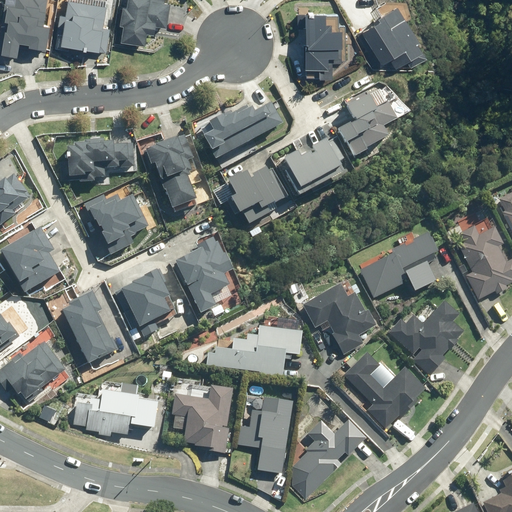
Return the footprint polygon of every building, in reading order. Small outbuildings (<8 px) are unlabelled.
[(42,24),(44,0),(3,0),(3,4),(5,4),(4,21),(7,21),(6,30),(4,29),(1,54),(14,55),(14,57),(17,57),(18,42),(28,43),(27,47),(43,49),(46,24),(42,24)] [(104,2),(77,0),(66,0),(65,16),(60,15),(58,47),(104,51),(106,28),(102,28),(104,2)] [(119,42),(143,44),(144,33),(152,34),(152,26),(164,27),(166,3),(163,3),(162,0),(124,0),(124,7),(119,6),(118,25),(120,25),(119,42)] [(370,18),(355,26),(366,44),(372,40),(380,52),(386,48),(391,55),(414,40),(392,6),(379,13),(378,11),(369,16),(370,18)] [(337,14),(297,14),(297,27),(303,27),(303,77),(328,77),(328,61),(344,61),(344,26),(337,26),(337,14)] [(364,95),(344,105),(354,124),(337,132),(343,144),(346,143),(352,156),(385,138),(380,128),(392,121),(384,105),(374,111),(364,95)] [(213,162),(281,124),(270,104),(251,114),(246,105),(221,119),(220,116),(206,124),(211,132),(201,138),(210,153),(208,153),(213,162)] [(154,165),(170,211),(194,202),(184,175),(191,172),(187,161),(193,159),(185,136),(144,150),(150,166),(154,165)] [(277,170),(292,197),(341,170),(325,140),(308,149),(313,159),(302,165),(295,153),(281,161),(284,166),(277,170)] [(132,161),(132,144),(103,144),(103,141),(84,141),(84,145),(73,145),(73,148),(65,148),(65,155),(64,155),(64,160),(66,160),(66,178),(82,178),(82,186),(97,186),(97,181),(107,181),(107,170),(128,170),(128,169),(132,169),(132,161)] [(287,200),(271,171),(267,174),(264,169),(247,178),(244,173),(226,183),(234,197),(228,200),(237,216),(241,214),(247,226),(270,213),(269,210),(287,200)] [(12,216),(10,213),(28,198),(9,177),(3,182),(1,180),(0,181),(0,226),(3,224),(12,216)] [(109,256),(131,246),(128,240),(133,238),(132,235),(145,229),(146,231),(156,227),(145,204),(136,209),(130,196),(119,201),(116,194),(103,200),(102,196),(83,205),(91,223),(93,222),(96,230),(98,229),(101,234),(99,235),(109,256)] [(511,195),(501,201),(506,212),(504,213),(508,223),(511,221),(511,226),(511,227),(511,229),(511,195)] [(479,236),(474,227),(459,235),(464,244),(458,247),(472,274),(466,277),(478,301),(486,297),(491,294),(495,292),(497,295),(507,290),(506,287),(511,283),(511,260),(506,263),(499,249),(504,246),(495,228),(479,236)] [(0,258),(22,295),(59,273),(48,256),(53,253),(37,228),(0,250),(0,258)] [(173,264),(198,315),(214,307),(209,296),(227,287),(222,276),(229,272),(213,239),(195,247),(196,249),(188,252),(190,256),(173,264)] [(405,263),(417,288),(436,279),(424,254),(405,263)] [(361,270),(370,292),(401,280),(392,258),(361,270)] [(160,261),(150,259),(104,280),(121,318),(128,314),(140,342),(158,334),(152,321),(162,317),(165,324),(184,316),(160,261)] [(351,281),(305,304),(329,350),(374,327),(351,281)] [(69,307),(59,312),(86,366),(117,351),(111,338),(108,340),(96,315),(100,313),(90,293),(68,305),(69,307)] [(429,370),(463,317),(434,298),(400,351),(429,370)] [(0,349),(18,337),(7,322),(4,325),(0,319),(0,349)] [(232,322),(227,365),(301,373),(306,330),(232,322)] [(377,341),(349,374),(400,418),(429,385),(377,341)] [(40,391),(65,371),(43,342),(21,359),(19,356),(0,370),(0,386),(5,392),(9,389),(16,397),(18,396),(24,403),(28,399),(30,403),(42,393),(40,391)] [(74,385),(70,425),(157,436),(162,396),(74,385)] [(223,461),(232,395),(190,390),(181,456),(223,461)] [(265,391),(265,408),(243,408),(242,444),(264,444),(264,469),(287,469),(287,392),(265,391)] [(309,486),(368,432),(353,416),(294,470),(309,486)] [(511,511),(511,486),(491,497),(498,511),(511,511)] [(438,511),(490,511),(482,493),(438,511)]
